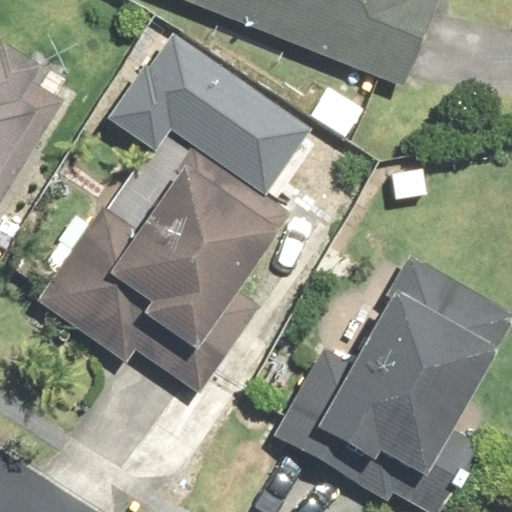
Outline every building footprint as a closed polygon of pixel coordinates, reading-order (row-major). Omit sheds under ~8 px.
[(166,0),(400,88),(433,0),(166,0)] [(164,25),(105,107),(152,140),(164,123),(256,189),(303,124),(164,25)] [(0,203),(62,105),(29,85),(34,76),(0,54),(0,203)] [(96,208),(34,306),(128,365),(133,357),(199,398),(256,308),(236,295),(288,217),(188,153),(137,234),(96,208)] [(449,435),(511,322),(511,317),(410,260),(349,369),(324,355),(279,436),(415,511),(440,511),(476,450),(449,435)]
